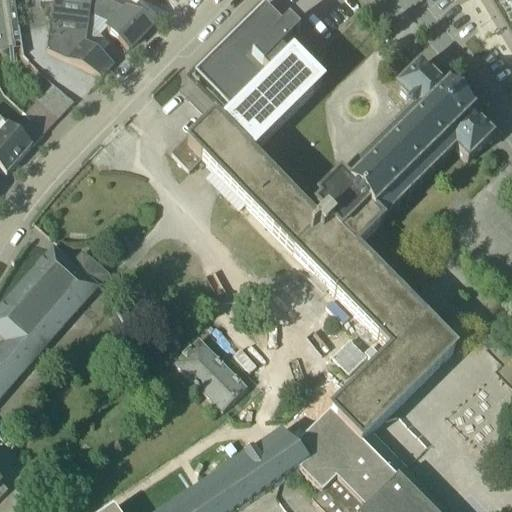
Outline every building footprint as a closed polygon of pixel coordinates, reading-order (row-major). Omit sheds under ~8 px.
[(0,0),(0,54),(13,52),(11,33),(17,32),(10,0),(0,0)] [(88,0),(53,0),(47,61),(100,84),(113,72),(85,50),(88,16),(91,0),(88,0)] [(88,16),(109,26),(106,36),(129,54),(154,26),(91,0),(88,16)] [(360,446),(371,437),(456,353),(356,254),(383,227),(340,183),(337,182),(312,207),(316,210),(309,215),(320,226),(318,228),(251,160),(323,89),(308,74),(323,58),(288,25),(284,29),(274,20),(263,9),(193,77),(231,116),(219,127),(211,120),(199,133),(196,130),(170,157),(189,176),(199,165),(210,176),(203,182),(236,216),(242,209),(321,290),(386,356),(350,391),(342,384),(320,406),(360,446)] [(340,183),(383,227),(453,156),(466,169),(490,142),(488,141),(470,122),(469,121),(447,98),(446,97),(445,97),(418,70),(392,94),(406,109),(404,112),(404,114),(406,116),(408,117),(340,183)] [(44,135),(71,106),(52,88),(25,116),(44,135)] [(15,168),(30,150),(0,123),(0,175),(5,180),(12,171),(15,168)] [(0,500),(6,495),(0,488),(0,403),(96,292),(69,268),(51,252),(0,310),(0,343),(3,346),(0,349),(0,500)] [(69,268),(96,292),(107,279),(81,255),(69,268)] [(197,344),(171,369),(221,419),(245,393),(197,344)] [(360,446),(320,406),(285,443),(279,436),(168,511),(241,511),(297,475),(320,497),(311,506),(316,511),(443,511),(371,437),(360,446)]
